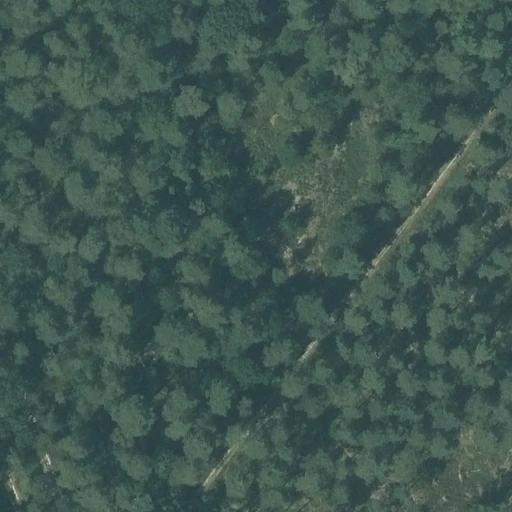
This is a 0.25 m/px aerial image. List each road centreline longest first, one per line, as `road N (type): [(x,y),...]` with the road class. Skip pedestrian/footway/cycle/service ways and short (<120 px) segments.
road 1 (track): [(511,46),(178,511)]
road 2 (track): [(0,342),(61,511)]
